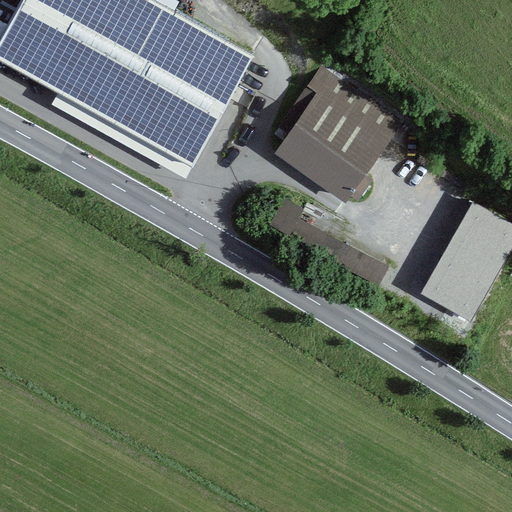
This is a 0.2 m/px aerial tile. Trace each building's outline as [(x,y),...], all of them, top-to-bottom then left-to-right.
[(20,0),(0,37),(0,55),(193,162),(253,53),(157,0),(20,0)] [(361,193),(371,179),(362,172),(402,118),(328,63),(284,121),(297,130),(284,149),(345,195),(352,186),(361,193)] [(271,204),(287,216),(299,200),(306,191),(290,179),(271,204)] [(474,319),(511,246),(511,216),(472,196),(422,292),(474,319)] [(327,220),(299,200),(287,216),(370,277),(382,261),(327,220)]
